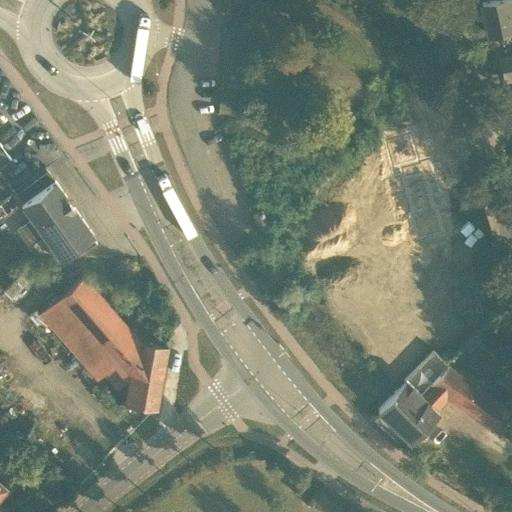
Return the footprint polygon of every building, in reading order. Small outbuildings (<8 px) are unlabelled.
[(511,0),(492,0),(481,2),(482,6),(478,7),(481,18),(485,17),(488,34),(511,28),(511,0)] [(511,57),(500,61),(504,84),(511,81),(511,57)] [(407,127),(379,135),(390,174),(398,172),(408,209),(404,210),(412,238),(440,230),(433,205),(441,203),(427,153),(415,156),(407,127)] [(16,193),(0,172),(0,165),(11,157),(0,142),(0,215),(19,201),(21,205),(22,204),(16,196),(17,195),(16,193)] [(29,245),(43,234),(51,246),(47,249),(56,259),(59,256),(60,258),(72,249),(77,256),(89,247),(96,241),(92,235),(93,233),(77,210),(48,170),(16,193),(17,195),(16,196),(22,204),(21,205),(31,217),(16,228),(29,245)] [(264,208),(253,213),(258,228),(269,223),(264,208)] [(311,296),(302,303),(368,388),(377,381),(380,384),(449,329),(377,239),(372,243),(373,244),(358,256),(357,255),(335,272),(337,275),(317,291),(315,287),(308,293),(311,296)] [(157,405),(167,345),(144,340),(85,274),(41,310),(87,365),(97,378),(114,366),(127,379),(125,399),(157,405)] [(377,409),(410,440),(449,399),(489,427),(498,414),(504,419),(511,410),(463,377),(464,376),(462,375),(462,376),(450,366),(449,365),(422,395),(407,381),(397,391),(396,390),(377,409)] [(0,416),(23,434),(32,422),(0,397),(0,416)] [(0,488),(6,482),(0,477),(0,470),(9,458),(0,450),(0,488)]
